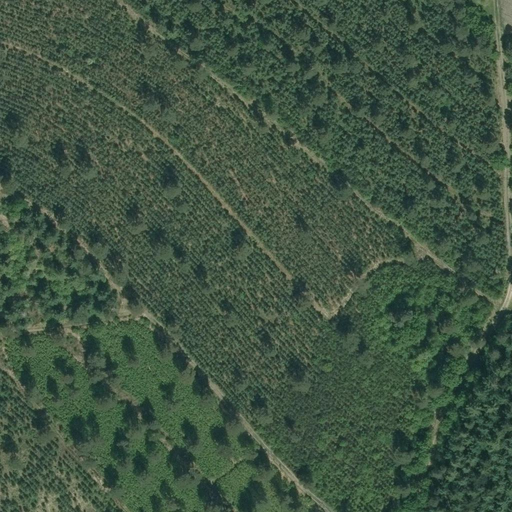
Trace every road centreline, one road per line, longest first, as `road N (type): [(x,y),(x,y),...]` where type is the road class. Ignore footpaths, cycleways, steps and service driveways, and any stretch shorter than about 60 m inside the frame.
road 1 (track): [(498,326),(105,0)]
road 2 (track): [(0,330),(142,320),(333,511)]
road 3 (track): [(511,274),(510,299),(456,406),(422,511)]
road 4 (track): [(496,0),(511,239)]
road 5 (track): [(142,320),(0,183)]
